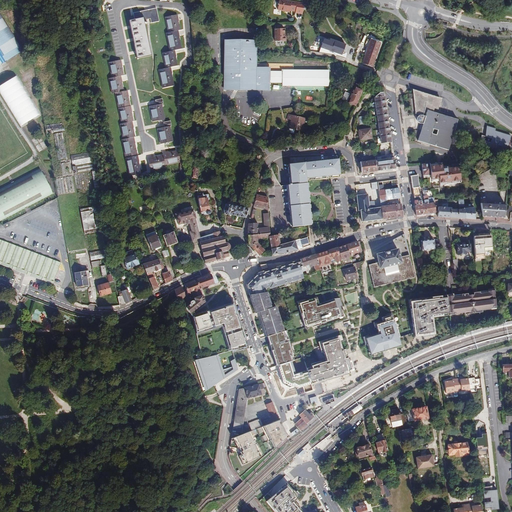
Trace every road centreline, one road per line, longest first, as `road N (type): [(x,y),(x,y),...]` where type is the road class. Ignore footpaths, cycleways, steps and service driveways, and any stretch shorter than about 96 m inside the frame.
road 1 (unclassified): [(231,267),(209,268),(112,313),(75,310),(0,281)]
road 2 (residential): [(309,469),(365,412),(427,375),(490,353)]
road 3 (residential): [(263,365),(232,388),(222,452),(229,475),(259,511)]
road 4 (secondary): [(421,12),(412,28),(417,47),(511,124)]
road 5 (residential): [(490,353),(510,511)]
road 6 (unknown): [(427,375),(447,505)]
